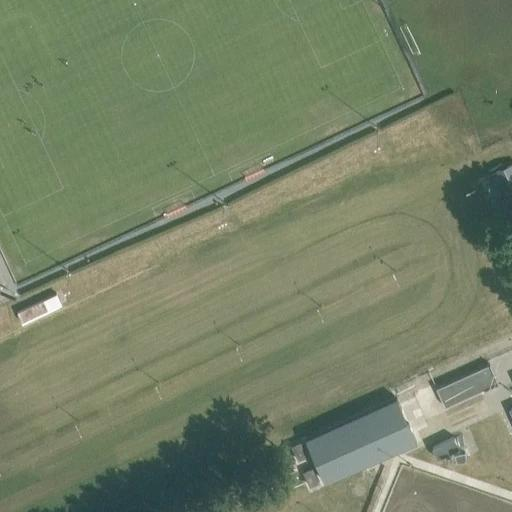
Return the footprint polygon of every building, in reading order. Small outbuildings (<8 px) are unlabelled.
[(511,165),(492,174),(499,188),(497,189),(501,198),(503,197),(509,211),(511,209),(511,165)] [(32,325),(47,314),(40,304),(25,315),(32,325)] [(0,325),(0,338),(14,334),(11,322),(0,325)] [(497,384),(490,368),(438,391),(445,407),(497,384)] [(397,397),(306,440),(327,483),(417,440),(397,397)]
